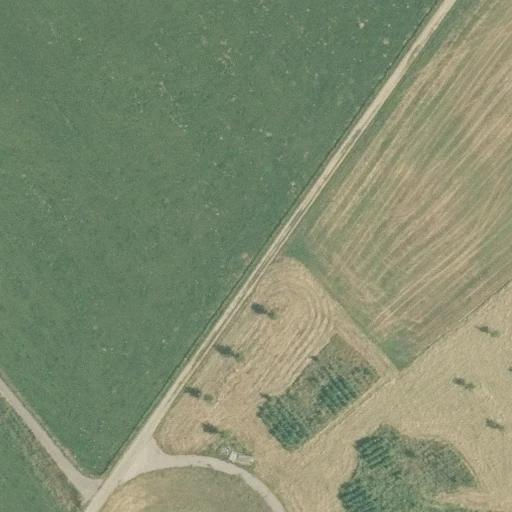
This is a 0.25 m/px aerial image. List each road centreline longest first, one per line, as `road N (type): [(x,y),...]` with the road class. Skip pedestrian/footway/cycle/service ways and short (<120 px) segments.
road 1 (track): [(452,0),(88,511)]
road 2 (track): [(120,466),(209,463),(257,484),(278,511)]
